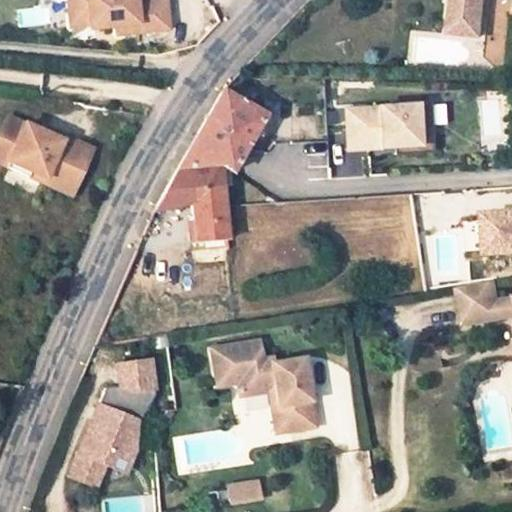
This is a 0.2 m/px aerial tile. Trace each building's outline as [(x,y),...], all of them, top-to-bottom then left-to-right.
[(64,0),(67,21),(88,18),(91,37),(135,30),(136,37),(166,32),(161,3),(132,8),(130,0),(64,0)] [(480,0),(450,0),(448,18),(479,21),(480,0)] [(88,18),(67,21),(69,31),(80,29),(82,38),(91,37),(88,18)] [(479,21),(448,18),(447,34),(477,37),(479,21)] [(191,202),(189,186),(219,184),(217,165),(229,172),(235,162),(261,115),(220,92),(200,128),(192,142),(182,160),(154,209),(191,202)] [(420,147),(417,107),(347,111),(350,152),(395,149),(420,147)] [(45,134),(7,117),(0,132),(0,156),(54,182),(52,186),(70,195),(91,150),(61,136),(59,141),(45,134)] [(61,136),(47,130),(45,134),(59,141),(61,136)] [(420,147),(395,149),(395,156),(420,155),(420,147)] [(0,162),(52,186),(54,182),(0,156),(0,162)] [(221,205),(219,184),(189,186),(191,202),(194,242),(225,240),(221,205)] [(511,210),(483,213),(486,252),(511,250),(511,210)] [(499,298),(495,278),(456,284),(463,325),(502,318),(499,298)] [(511,295),(499,298),(502,318),(511,316),(511,295)] [(281,413),(285,440),(314,436),(307,393),(295,395),(291,370),(271,372),(270,364),(259,365),(257,348),(209,354),(214,387),(235,384),(236,393),(238,404),(270,400),(272,414),(281,413)] [(109,452),(129,450),(127,431),(132,418),(135,421),(153,392),(148,359),(116,363),(119,385),(104,388),(69,475),(96,485),(106,459),(109,452)] [(295,395),(307,393),(303,368),(291,370),(295,395)] [(235,384),(214,387),(216,396),(236,393),(235,384)] [(272,414),(277,441),(285,440),(281,413),(272,414)] [(109,452),(106,459),(130,469),(131,450),(135,421),(132,418),(127,431),(129,450),(109,452)] [(511,467),(501,469),(504,486),(511,485),(511,467)] [(259,501),(256,480),(222,485),(225,506),(259,501)]
